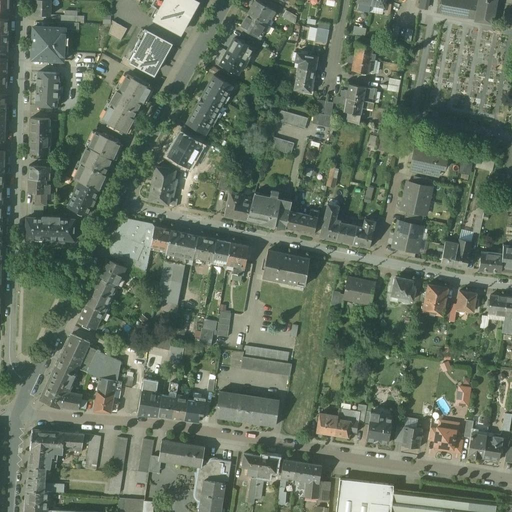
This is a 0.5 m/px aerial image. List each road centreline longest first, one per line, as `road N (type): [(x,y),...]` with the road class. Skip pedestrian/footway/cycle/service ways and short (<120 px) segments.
road 1 (residential): [(511,479),(159,424),(19,414)]
road 2 (residential): [(116,199),(377,262),(511,285)]
road 3 (residential): [(31,383),(15,373),(9,354),(25,0)]
road 4 (residential): [(116,199),(226,0)]
road 5 (residential): [(31,383),(116,199)]
